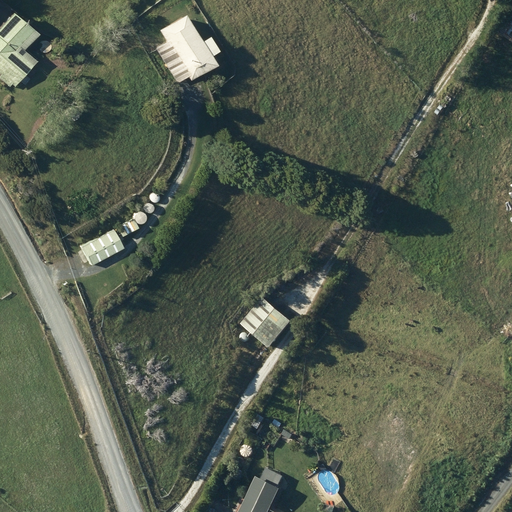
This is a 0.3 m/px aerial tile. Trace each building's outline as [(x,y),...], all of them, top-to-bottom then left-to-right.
[(162,40),(151,48),(173,81),(183,74),(184,77),(208,60),(175,11),(152,26),(162,40)] [(15,13),(0,29),(0,74),(0,75),(0,78),(10,87),(13,84),(16,87),(38,62),(37,60),(38,59),(27,49),(40,36),(15,13)] [(511,22),(507,18),(497,32),(511,42),(511,41),(511,22)] [(423,126),(417,135),(422,138),(428,128),(423,126)] [(128,217),(111,226),(116,234),(113,236),(108,227),(76,245),(86,263),(118,245),(115,240),(119,237),(117,234),(133,225),(128,217)] [(260,297),(239,322),(267,346),(288,321),(260,297)] [(269,511),(289,473),(272,465),(266,476),(260,473),(240,511),(269,511)]
